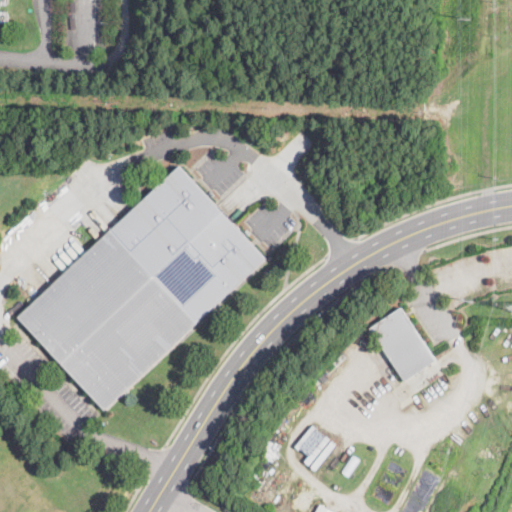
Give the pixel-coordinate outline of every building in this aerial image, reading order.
[(199,323),(106,410),(20,317),(112,230),(199,323)] [(438,360),(406,381),(371,328),(403,307),(438,360)] [(372,344),(367,348),(362,341),(367,337),(372,344)] [(329,378),(324,382),(318,376),(323,372),(329,378)] [(326,437),(311,455),(301,447),(316,428),(326,437)] [(360,458),(348,476),(341,471),(353,453),(360,458)] [(316,511),(322,503),(338,511),(316,511)]
